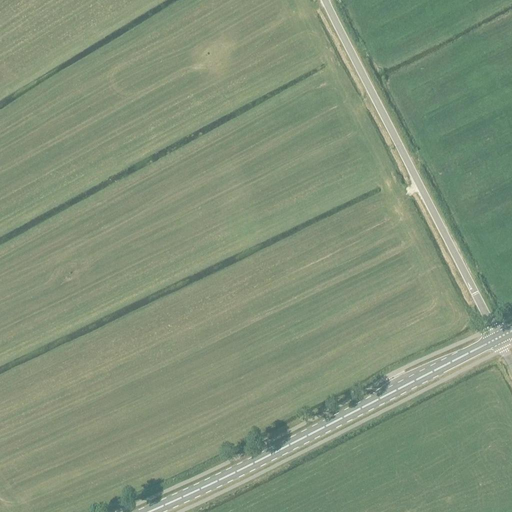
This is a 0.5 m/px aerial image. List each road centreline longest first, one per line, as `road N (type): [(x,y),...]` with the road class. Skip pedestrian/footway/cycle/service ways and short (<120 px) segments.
road 1 (primary): [(150,511),(497,338)]
road 2 (unclassified): [(497,338),(324,0)]
